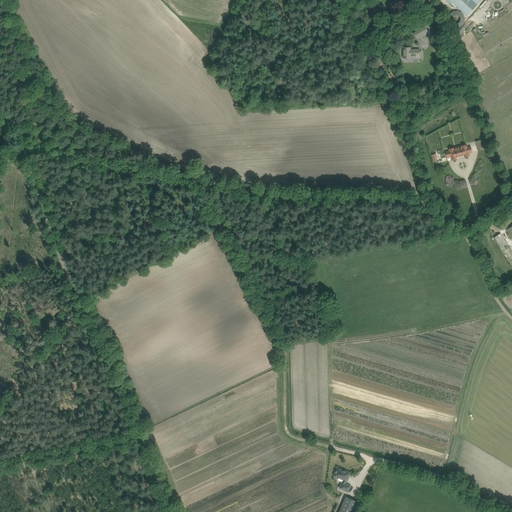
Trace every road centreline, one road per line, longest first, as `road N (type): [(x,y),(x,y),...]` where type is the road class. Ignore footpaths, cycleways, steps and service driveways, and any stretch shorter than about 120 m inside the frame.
road 1 (track): [(176,511),(128,374),(64,265),(30,165),(28,129)]
road 2 (track): [(427,205),(107,167),(28,129)]
road 3 (track): [(193,180),(284,343),(284,427),(372,458)]
road 4 (track): [(427,205),(401,125),(338,0)]
road 5 (track): [(445,479),(474,367),(505,307)]
road 6 (track): [(207,204),(60,254)]
road 7 (track): [(502,511),(453,482),(372,458)]
road 8 (track): [(505,307),(470,234),(427,205)]
